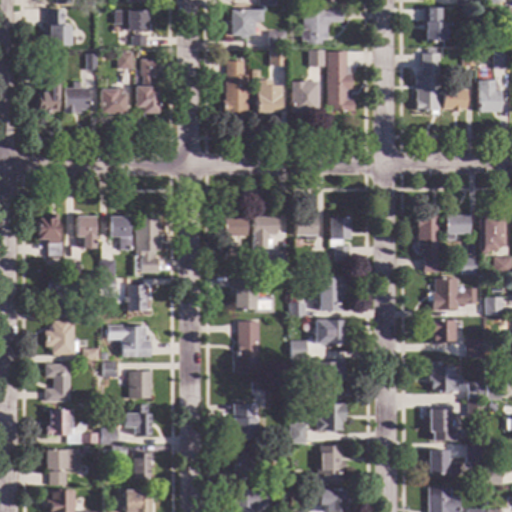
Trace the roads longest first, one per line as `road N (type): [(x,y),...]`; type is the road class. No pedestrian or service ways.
road 1 (residential): [(511,164),(0,168)]
road 2 (residential): [(188,511),(185,0)]
road 3 (residential): [(384,511),(382,0)]
road 4 (residential): [(3,511),(0,287)]
